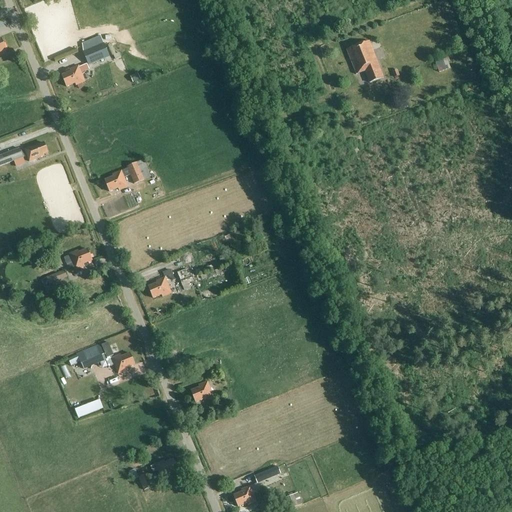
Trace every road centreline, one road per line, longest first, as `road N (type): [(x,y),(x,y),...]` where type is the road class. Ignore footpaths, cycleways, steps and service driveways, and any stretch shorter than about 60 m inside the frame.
road 1 (unclassified): [(217,511),(7,0)]
road 2 (track): [(99,225),(255,161),(273,119),(339,94)]
